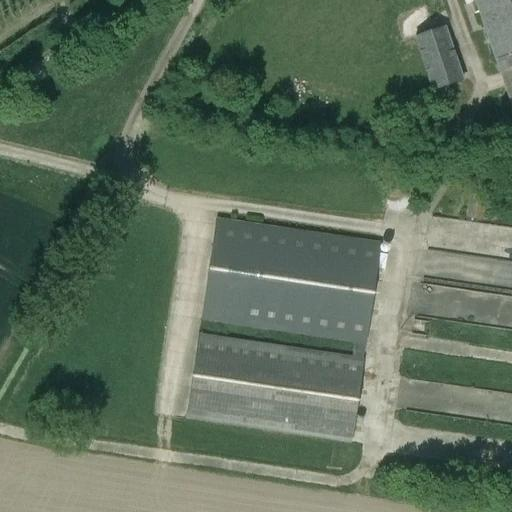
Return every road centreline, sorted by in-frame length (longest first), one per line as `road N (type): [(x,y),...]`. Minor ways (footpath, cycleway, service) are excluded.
road 1 (track): [(104,179),(0,363)]
road 2 (unclassified): [(198,0),(104,179)]
road 3 (unclassified): [(153,0),(0,96)]
